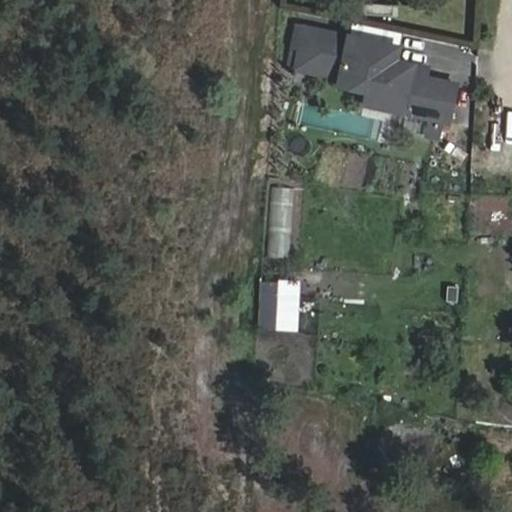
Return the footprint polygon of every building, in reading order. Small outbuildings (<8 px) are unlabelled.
[(400,40),(305,20),(301,40),(308,41),(303,63),(347,72),(345,80),(374,86),(377,87),(378,79),(415,87),(411,106),(411,107),(456,117),(464,79),(432,72),(434,62),(403,56),(397,54),(400,40)] [(406,41),(400,40),(397,54),(403,56),(406,41)] [(374,86),(371,97),(411,106),(415,87),(378,79),(377,87),(374,86)] [(290,229),(291,187),(268,187),(268,229),(290,229)] [(273,331),(276,283),(258,282),(255,330),(273,331)]
